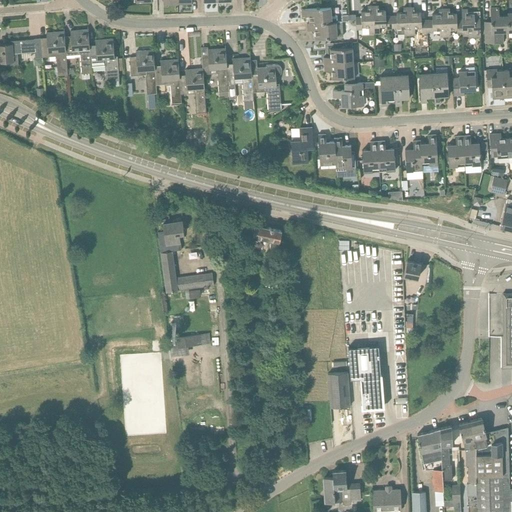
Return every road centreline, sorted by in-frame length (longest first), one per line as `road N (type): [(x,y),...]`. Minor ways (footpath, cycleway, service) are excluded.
road 1 (unclassified): [(243,511),(310,467),(442,402),(464,365),(472,284)]
road 2 (residential): [(511,115),(348,125),(331,119),(288,39),(265,19)]
road 3 (track): [(0,500),(243,480),(278,486)]
road 4 (primary): [(316,212),(169,175),(52,132)]
road 5 (residential): [(265,19),(124,19),(83,0)]
road 6 (primary): [(482,238),(316,212)]
road 7 (primary): [(316,212),(471,250)]
